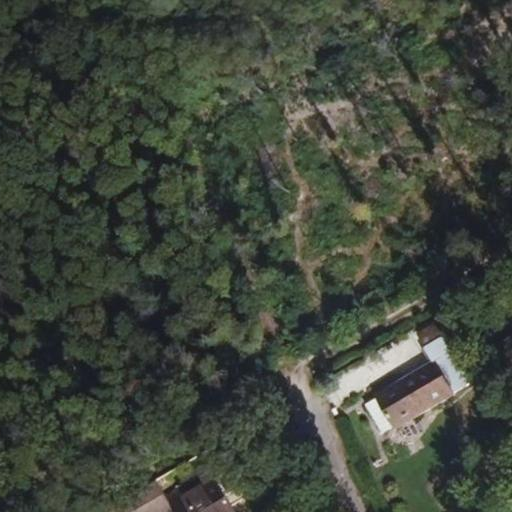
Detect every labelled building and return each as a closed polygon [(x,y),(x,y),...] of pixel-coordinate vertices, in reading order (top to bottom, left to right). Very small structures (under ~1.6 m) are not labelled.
[(459,306),(450,311),(464,336),(475,329),(459,306)] [(455,342),(464,336),(450,311),(439,317),(455,342)] [(416,335),(425,349),(447,336),(438,322),(416,335)] [(376,397),(378,399),(395,429),(396,430),(454,396),(453,395),(474,382),(447,336),(425,349),(434,363),(376,397)] [(511,338),(498,346),(511,369),(511,338)] [(395,429),(378,399),(366,406),(383,435),(395,429)] [(236,511),(210,468),(163,492),(174,511),(236,511)] [(170,511),(172,511),(156,481),(99,511),(170,511)]
